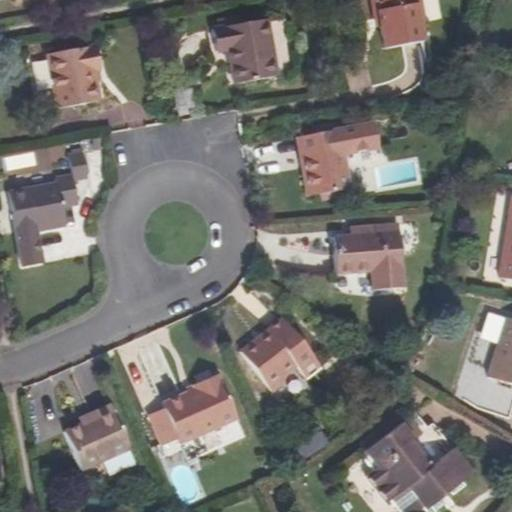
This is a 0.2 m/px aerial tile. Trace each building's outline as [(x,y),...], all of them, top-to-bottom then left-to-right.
[(370,0),(373,14),(377,13),(379,28),(383,49),(422,41),(419,23),(416,5),(420,4),(418,0),(370,0)] [(265,21),(211,30),(215,52),(227,50),(234,84),(275,77),(265,21)] [(95,82),(93,71),(97,70),(93,47),(47,55),(56,109),(98,102),(95,82)] [(186,89),(173,91),(176,112),(190,110),(186,89)] [(307,168),(302,169),(306,197),(349,190),(342,147),(345,146),(343,129),(296,138),(299,155),(304,154),(307,168)] [(35,230),(64,225),(61,208),(76,205),(72,181),(86,178),(82,154),(68,156),(70,176),(56,178),(56,184),(8,193),(22,268),(41,264),(35,230)] [(511,198),(498,279),(511,281),(511,198)] [(349,237),(332,238),(334,275),(369,272),(371,291),(402,288),(397,224),(348,228),(349,237)] [(295,366),(298,370),(312,358),(281,319),(263,334),(265,336),(256,343),(254,341),(239,353),(270,392),(282,382),(283,374),(295,366)] [(511,320),(506,319),(486,378),(511,386),(511,320)] [(320,368),(312,358),(298,370),(306,379),(320,368)] [(193,385),(195,390),(187,393),(162,404),(164,409),(147,416),(159,447),(177,440),(178,444),(236,418),(216,375),(193,385)] [(433,396),(419,387),(406,398),(411,414),(433,396)] [(80,471),(96,464),(129,449),(110,405),(88,415),(91,421),(80,425),(63,433),(80,471)] [(78,419),(80,425),(91,421),(88,415),(78,419)] [(397,511),(414,511),(421,507),(424,511),(434,511),(442,506),(437,500),(470,474),(452,450),(449,452),(441,441),(445,438),(433,423),(418,436),(405,419),(396,426),(393,428),(363,452),(358,455),(371,472),(364,477),(384,504),(389,501),(397,511)] [(358,445),(363,452),(393,428),(388,422),(358,445)]
